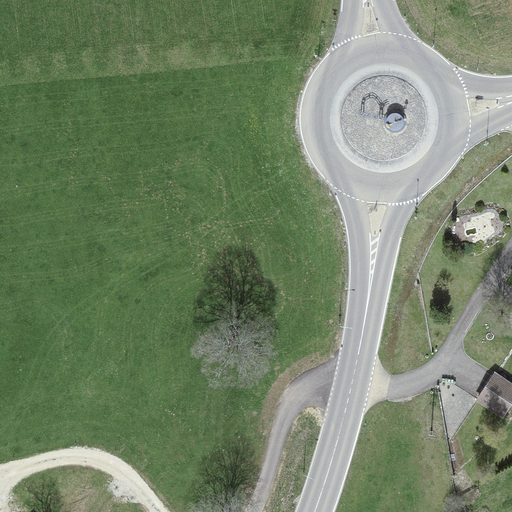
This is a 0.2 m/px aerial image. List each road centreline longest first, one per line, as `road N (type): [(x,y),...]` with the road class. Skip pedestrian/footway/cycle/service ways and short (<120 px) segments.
road 1 (primary): [(317,511),(371,283)]
road 2 (primary): [(351,55),(316,89),(309,113),(318,161),(355,194)]
